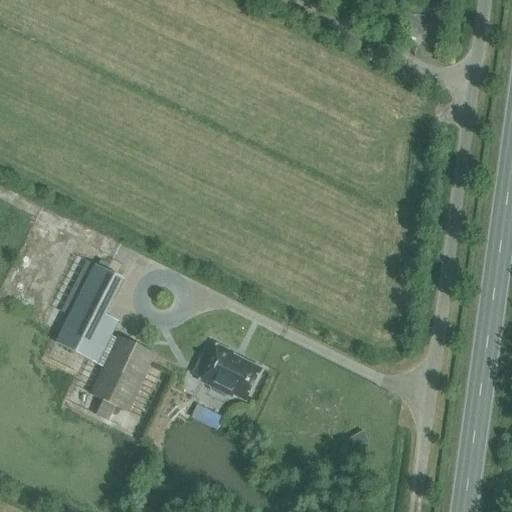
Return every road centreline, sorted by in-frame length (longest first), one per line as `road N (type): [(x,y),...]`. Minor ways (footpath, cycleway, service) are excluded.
road 1 (unclassified): [(484,0),(417,487)]
road 2 (primary): [(463,511),(511,159)]
